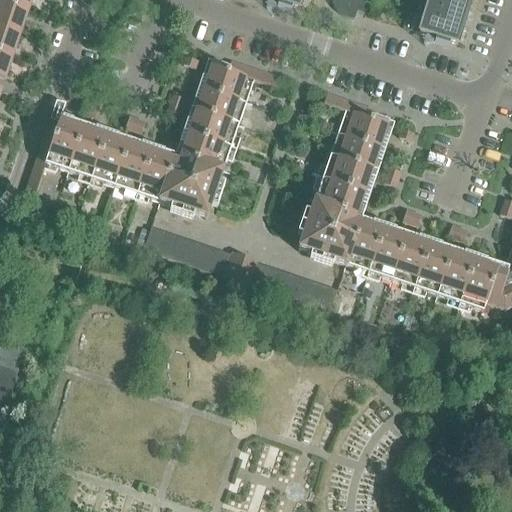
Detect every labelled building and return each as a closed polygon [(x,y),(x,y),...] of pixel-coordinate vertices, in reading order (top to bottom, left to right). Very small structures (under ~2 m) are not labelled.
[(0,0),(0,4),(29,15),(33,0),(0,0)] [(260,0),(260,1),(277,6),(276,11),(290,15),(291,11),(299,13),(302,0),(260,0)] [(353,23),(355,18),(356,15),(364,17),(364,15),(364,13),(364,10),(364,8),(363,6),(362,4),(361,2),(360,0),(338,0),(330,3),(331,5),(331,7),(332,8),(333,10),(334,12),(335,14),(337,15),(339,17),(341,19),(343,20),(344,21),(347,22),(349,22),(353,23)] [(428,0),(418,37),(435,42),(434,46),(447,51),(449,46),(456,48),(470,0),(428,0)] [(0,4),(0,30),(21,37),(29,15),(0,4)] [(0,55),(13,60),(21,37),(0,30),(0,55)] [(13,60),(0,55),(0,81),(5,84),(13,60)] [(194,73),(197,65),(186,61),(184,70),(194,73)] [(49,127),(22,205),(33,208),(47,168),(207,223),(254,86),(275,92),(278,82),(232,66),(229,75),(212,69),(179,166),(60,125),(58,130),(49,127)] [(185,103),(173,99),(168,115),(180,119),(185,103)] [(375,115),(327,99),(324,109),(344,115),(297,252),(483,316),(486,308),(503,314),(511,309),(511,265),(508,277),(355,225),(388,129),(372,124),(375,115)] [(99,111),(84,106),(80,116),(95,122),(99,111)] [(144,127),(130,122),(127,132),(141,137),(144,127)] [(411,146),(414,138),(403,135),(401,143),(411,146)] [(396,192),(401,176),(390,173),(385,188),(396,192)] [(511,218),(511,206),(505,204),(500,219),(510,223),(511,218)] [(418,232),(422,220),(406,215),(402,226),(418,232)] [(464,247),(468,235),(452,230),(448,241),(464,247)] [(142,231),(138,242),(147,245),(151,234),(142,231)] [(159,259),(167,236),(152,231),(151,234),(147,245),(144,254),(159,259)] [(170,262),(178,240),(167,236),(159,259),(170,262)] [(188,243),(178,240),(170,262),(181,266),(188,243)] [(191,269),(198,247),(188,243),(181,266),(191,269)] [(202,273),(210,250),(198,247),(191,269),(202,273)] [(214,277),(222,254),(210,250),(202,273),(214,277)] [(225,281),(233,258),(222,254),(214,277),(225,281)] [(237,285),(246,259),(234,255),(233,258),(225,281),(237,285)] [(249,289),(256,266),(257,263),(246,259),(237,285),(249,289)] [(261,293),(269,270),(256,266),(249,289),(261,293)] [(272,296),(279,274),(269,270),(261,293),(272,296)] [(284,300),(291,278),(279,274),(272,296),(284,300)] [(294,304),(302,281),(291,278),(284,300),(294,304)] [(305,307),(312,285),(302,281),(294,304),(305,307)] [(316,311),(323,289),(312,285),(305,307),(316,311)] [(330,316),(337,293),(323,289),(316,311),(330,316)] [(368,302),(371,294),(363,291),(360,299),(368,302)] [(0,345),(0,358),(20,365),(24,353),(0,345)] [(0,358),(0,371),(17,377),(20,365),(0,358)] [(0,383),(13,388),(17,377),(0,371),(0,383)] [(0,383),(0,395),(10,398),(13,388),(0,383)] [(0,395),(0,407),(6,409),(10,398),(0,395)]
